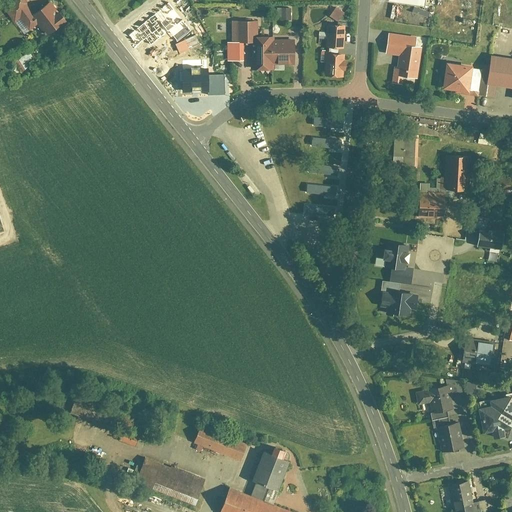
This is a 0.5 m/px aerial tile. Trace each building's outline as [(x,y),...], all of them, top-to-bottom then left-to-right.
[(43,0),(31,9),(24,0),(9,0),(2,5),(12,20),(18,15),(27,27),(35,21),(43,32),(65,17),(52,0),(43,0)] [(168,3),(126,34),(142,54),(170,33),(177,41),(190,31),(168,3)] [(336,21),(343,12),(334,6),(327,15),(336,21)] [(277,19),(291,19),(291,7),(277,7),(277,19)] [(411,12),(426,16),(428,11),(412,7),(411,12)] [(274,63),(295,63),(294,38),(274,38),(274,36),(257,36),(257,20),(231,20),(232,42),(250,41),(250,69),(274,69),(274,63)] [(327,23),(325,46),(343,48),(345,24),(327,23)] [(403,75),(418,77),(422,46),(414,45),(416,36),(388,32),(385,53),(398,54),(397,65),(393,64),(391,82),(402,84),(403,75)] [(19,72),(33,62),(26,52),(11,62),(19,72)] [(325,52),(322,75),(342,77),(344,53),(325,52)] [(511,56),(489,54),(485,84),(511,87),(511,56)] [(444,61),(441,88),(467,91),(470,64),(444,61)] [(182,93),(209,92),(209,75),(209,69),(182,69),(182,93)] [(225,75),(209,75),(209,92),(209,95),(225,95),(225,75)] [(394,156),(418,156),(418,134),(395,133),(394,156)] [(476,142),(492,145),(494,136),(478,133),(476,142)] [(468,154),(443,154),(443,188),(468,188),(468,154)] [(487,196),(511,196),(511,183),(487,183),(487,196)] [(417,216),(444,217),(444,191),(418,191),(417,216)] [(478,228),(484,229),(486,216),(469,214),(467,227),(478,228)] [(478,228),(476,245),(499,248),(502,231),(484,229),(478,228)] [(390,267),(405,269),(405,266),(408,243),(387,241),(386,247),(382,247),(381,258),(384,259),(383,266),(390,267)] [(390,267),(388,280),(400,282),(410,283),(412,267),(405,266),(405,269),(390,267)] [(389,289),(399,290),(400,282),(388,280),(381,280),(380,290),(388,291),(389,289)] [(385,313),(408,315),(409,308),(415,308),(417,292),(399,290),(389,289),(388,291),(380,290),(378,305),(385,306),(385,313)] [(503,338),(511,339),(511,321),(507,320),(503,338)] [(461,361),(490,363),(493,340),(463,337),(461,361)] [(448,383),(450,393),(462,390),(460,380),(447,378),(448,383)] [(467,394),(476,394),(475,381),(467,381),(467,394)] [(429,401),(431,411),(446,408),(453,407),(450,393),(448,383),(415,390),(418,404),(429,401)] [(476,408),(482,433),(490,431),(492,437),(503,434),(502,428),(510,426),(508,418),(511,417),(511,404),(510,394),(487,399),(488,405),(476,408)] [(429,412),(431,419),(447,416),(446,408),(431,411),(429,412)] [(435,426),(449,422),(447,416),(431,419),(433,426),(435,426)] [(435,426),(441,451),(464,446),(458,420),(449,422),(435,426)] [(194,444),(240,462),(247,444),(201,426),(194,444)] [(117,440),(136,448),(141,435),(122,428),(117,440)] [(275,446),(272,454),(283,458),(286,450),(275,446)] [(257,482),(278,490),(290,460),(283,458),(272,454),(264,450),(252,480),(257,482)] [(135,484),(196,507),(206,481),(145,458),(135,484)] [(472,502),(468,480),(448,483),(452,506),(460,504),(472,502)] [(251,495),(275,504),(280,491),(278,490),(257,482),(251,495)] [(294,511),(275,504),(251,495),(230,487),(220,511),(294,511)] [(472,502),(460,504),(461,511),(485,511),(487,511),(485,500),(472,502)]
